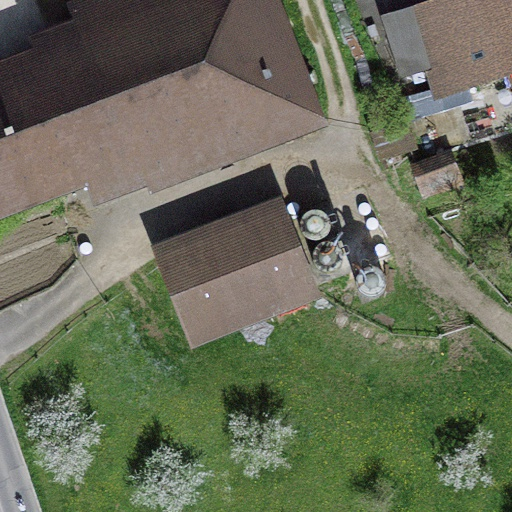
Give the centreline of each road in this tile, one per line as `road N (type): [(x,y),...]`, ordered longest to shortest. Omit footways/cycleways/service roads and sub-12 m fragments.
road 1 (track): [(0,337),(150,218),(346,154),(435,282),(511,341)]
road 2 (track): [(307,0),(346,154)]
